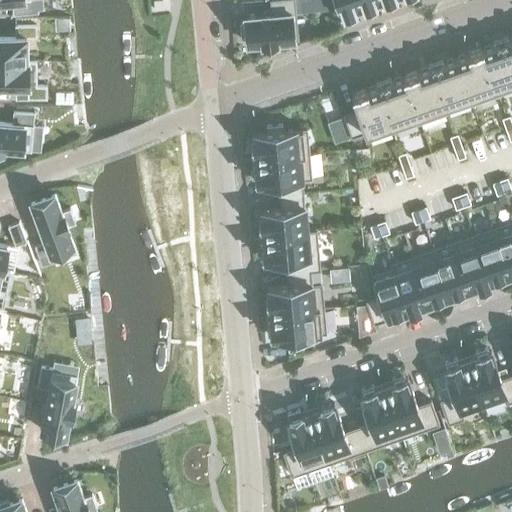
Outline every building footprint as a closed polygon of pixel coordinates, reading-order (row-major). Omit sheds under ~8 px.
[(8,0),(10,11),(31,8),(30,0),(8,0)] [(298,37),(294,0),(269,0),(271,11),(245,14),(245,18),(241,22),(242,35),(247,37),(247,42),(261,41),(277,39),(298,37)] [(360,0),(336,0),(341,13),(342,13),(342,14),(357,9),(356,8),(363,6),(360,0)] [(12,34),(0,34),(0,59),(25,59),(24,35),(34,35),(34,22),(12,23),(12,34)] [(511,49),(508,38),(508,37),(507,34),(492,39),(494,43),(482,47),(482,46),(481,47),(497,89),(511,83),(511,49)] [(497,89),(481,47),(467,52),(456,56),(471,98),(497,89)] [(471,98),(456,56),(443,60),(442,57),(427,62),(429,66),(429,65),(445,107),(469,98),(471,98)] [(25,59),(0,59),(0,85),(13,85),(14,96),(35,96),(35,83),(25,84),(25,59)] [(429,65),(429,66),(418,69),(391,79),(403,75),(403,74),(419,116),(445,107),(429,65)] [(403,74),(403,75),(391,79),(390,75),(375,80),(377,84),(392,125),(419,116),(403,74)] [(392,125),(377,84),(367,87),(352,92),(357,107),(365,131),(366,135),(392,125)] [(357,107),(343,112),(351,135),(352,136),(365,131),(357,107)] [(0,121),(0,148),(19,150),(22,125),(32,126),(33,114),(12,111),(11,123),(0,121)] [(511,120),(509,114),(502,116),(506,128),(511,125),(511,120)] [(309,151),(307,126),(283,129),(282,123),(266,125),(267,130),(253,132),(253,133),(252,133),(254,147),(255,156),(309,151)] [(458,132),(450,135),(455,146),(462,143),(458,132)] [(462,143),(455,146),(459,157),(466,155),(462,143)] [(369,146),(356,147),(357,155),(370,154),(369,146)] [(405,150),(398,153),(402,164),(409,162),(405,150)] [(311,176),(309,151),(255,156),(256,166),(257,180),(257,181),(277,179),(279,194),(303,191),(302,177),(311,176)] [(413,173),(409,162),(402,164),(406,176),(413,173)] [(507,175),(500,178),(504,190),(511,188),(507,175)] [(504,190),(500,178),(492,181),(496,193),(504,190)] [(466,190),(459,192),(463,205),(471,202),(466,190)] [(307,228),(303,191),(279,194),(280,207),(260,209),(260,211),(261,225),(262,225),(262,231),(262,233),(307,228)] [(54,192),(29,201),(44,241),(33,244),(41,265),(52,261),(49,252),(73,242),(54,192)] [(463,205),(459,192),(451,195),(455,207),(463,205)] [(426,204),(418,207),(422,219),(430,216),(426,204)] [(422,219),(418,207),(411,209),(415,222),(422,219)] [(511,273),(511,218),(493,225),(510,274),(511,273)] [(385,219),(377,221),(382,233),(389,231),(385,219)] [(17,221),(6,225),(14,245),(25,241),(17,221)] [(382,233),(377,221),(370,224),(374,236),(382,233)] [(510,274),(493,225),(473,233),(490,281),(510,274)] [(316,228),(307,228),(262,233),(263,243),(263,244),(260,244),(261,256),(264,256),(264,257),(265,257),(265,259),(285,257),(286,271),(311,269),(320,268),(316,228)] [(490,281),(473,233),(453,240),(470,288),(479,285),(489,281),(490,281)] [(470,288),(453,240),(432,247),(450,297),(463,293),(463,291),(463,290),(470,288)] [(450,297),(432,247),(412,254),(429,302),(436,300),(437,302),(450,297)] [(429,302),(412,254),(390,262),(392,266),(393,266),(408,310),(409,309),(410,310),(429,302)] [(348,265),(330,267),(331,279),(349,278),(348,265)] [(393,266),(392,266),(372,273),(379,294),(387,317),(408,310),(393,266)] [(324,305),(321,281),(312,282),(311,269),(286,271),(287,284),(268,286),(268,288),(267,288),(269,302),(270,310),(324,305)] [(379,294),(366,299),(367,303),(374,322),(387,317),(379,294)] [(367,303),(357,304),(359,335),(376,329),(374,322),(367,303)] [(324,306),(324,305),(270,310),(271,320),(270,320),(270,321),(267,321),(269,336),(286,335),(287,335),(287,340),(303,339),(302,334),(303,334),(302,333),(326,331),(324,306)] [(511,398),(511,372),(500,376),(491,349),(489,350),(489,349),(488,350),(487,346),(475,351),(476,354),(467,357),(484,404),(506,396),(507,401),(511,398)] [(484,404),(467,357),(459,360),(458,360),(457,357),(445,361),(446,364),(445,365),(444,366),(453,393),(440,398),(448,422),(463,416),(462,412),(484,404)] [(40,365),(37,386),(48,388),(40,429),(66,434),(76,381),(51,376),(52,367),(40,365)] [(392,381),(384,384),(402,435),(439,422),(431,398),(417,403),(407,376),(406,376),(405,376),(404,373),(392,377),(393,380),(392,381)] [(370,420),(357,424),(365,448),(402,435),(384,384),(375,387),(374,387),(373,384),(361,388),(362,391),(362,392),(360,392),(370,420)] [(318,407),(310,410),(328,461),(365,448),(357,424),(344,429),(334,401),(332,402),(319,406),(319,407),(318,407)] [(297,446),(283,450),(291,474),(328,461),(310,410),(302,413),(302,412),(300,413),(299,408),(287,412),(289,417),(288,417),(289,418),(287,418),(297,446)] [(384,473),(376,476),(380,486),(388,484),(384,473)] [(89,511),(78,478),(52,487),(61,511),(89,511)] [(27,511),(22,498),(0,505),(0,511),(27,511)]
